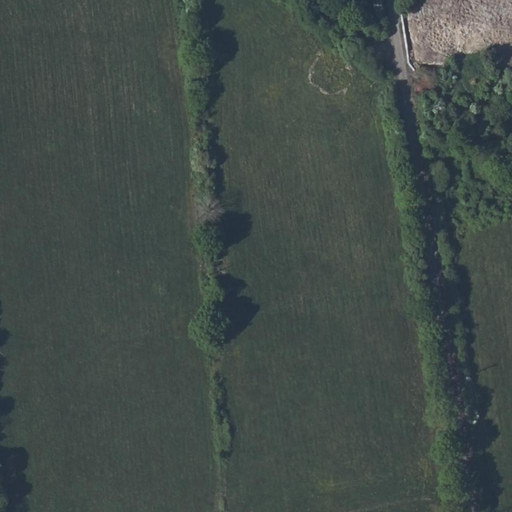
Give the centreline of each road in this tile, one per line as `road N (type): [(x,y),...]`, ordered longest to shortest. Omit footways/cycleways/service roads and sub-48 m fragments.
road 1 (unclassified): [(476,511),(436,245)]
road 2 (track): [(511,153),(408,67)]
